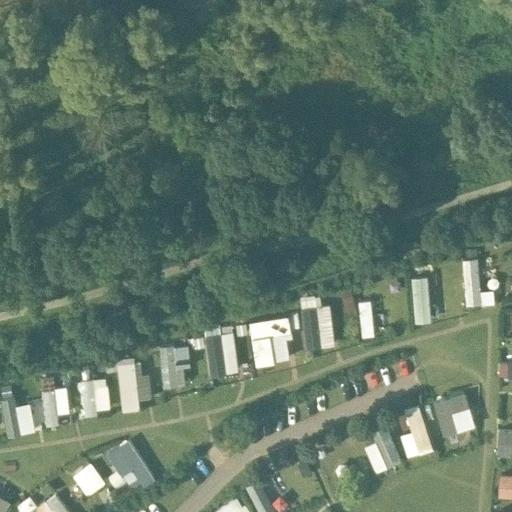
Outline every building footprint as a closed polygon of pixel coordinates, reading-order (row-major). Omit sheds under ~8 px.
[(463,259),(467,304),(481,303),(478,257),(463,259)] [(412,275),(416,320),(432,319),(428,273),(412,275)] [(363,335),(376,333),(371,297),(358,299),(363,335)] [(302,306),(307,346),(322,345),(318,304),(302,306)] [(250,318),(255,361),(293,357),(289,314),(250,318)] [(205,333),(211,374),(227,372),(221,331),(205,333)] [(160,344),(164,386),(179,385),(174,343),(160,344)] [(122,358),(124,408),(141,408),(140,396),(152,396),(151,371),(141,372),(141,357),(122,358)] [(94,377),(81,378),(85,414),(97,413),(94,377)] [(42,389),(46,424),(59,423),(55,388),(42,389)] [(433,402),(443,435),(458,430),(452,412),(470,406),(465,392),(433,402)] [(35,431),(32,400),(17,401),(17,395),(3,397),(7,434),(35,431)] [(413,430),(401,433),(408,455),(434,447),(420,403),(406,407),(413,430)] [(394,413),(398,431),(410,429),(406,410),(394,413)] [(371,428),(375,439),(365,443),(376,470),(401,460),(386,422),(371,428)] [(497,454),(511,455),(511,429),(499,429),(497,454)] [(130,436),(107,452),(135,492),(158,476),(130,436)] [(92,460),(73,473),(87,493),(106,481),(92,460)] [(276,463),(276,478),(312,477),(312,462),(276,463)] [(511,473),(499,473),(498,497),(511,497),(511,473)] [(278,511),(260,477),(247,484),(261,511),(278,511)] [(69,511),(55,492),(45,500),(53,511),(69,511)] [(210,511),(251,511),(241,493),(210,511)] [(0,494),(0,511),(1,511),(9,500),(0,494)]
